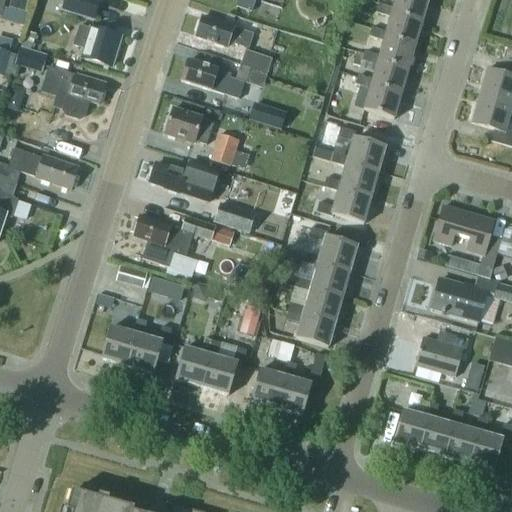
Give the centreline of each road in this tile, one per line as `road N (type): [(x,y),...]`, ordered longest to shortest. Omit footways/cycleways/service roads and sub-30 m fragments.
road 1 (residential): [(48,390),(170,0)]
road 2 (residential): [(341,479),(428,167)]
road 3 (residential): [(341,479),(48,390)]
road 4 (residential): [(428,167),(478,0)]
road 5 (residential): [(48,390),(12,511)]
